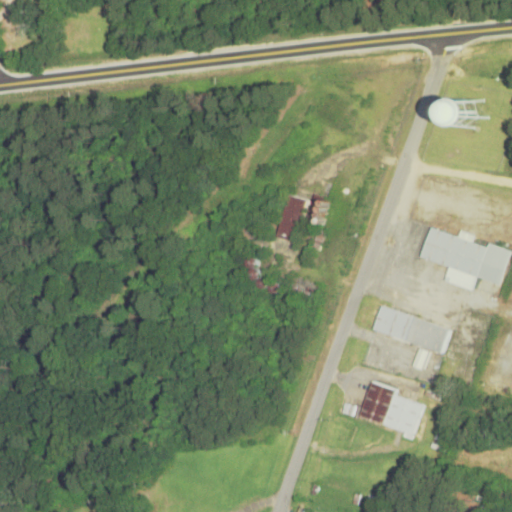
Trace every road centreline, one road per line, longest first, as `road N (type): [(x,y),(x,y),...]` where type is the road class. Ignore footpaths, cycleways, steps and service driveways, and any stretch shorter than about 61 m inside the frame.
road 1 (secondary): [(511,26),(0,84)]
road 2 (residential): [(276,511),(444,33)]
